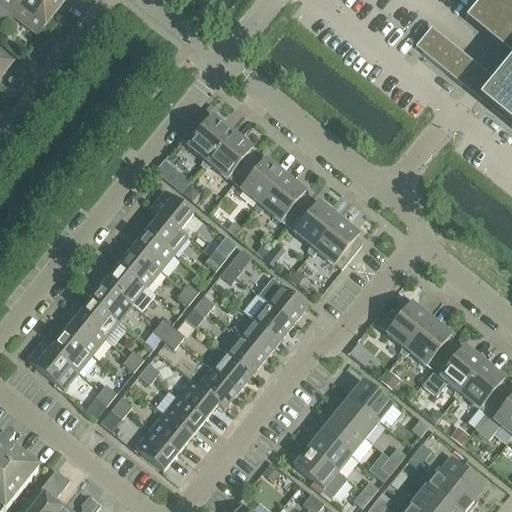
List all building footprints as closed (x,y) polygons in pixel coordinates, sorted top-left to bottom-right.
[(0,0),(0,9),(11,18),(25,0),(0,0)] [(62,0),(25,0),(11,18),(38,39),(66,3),(62,0)] [(511,0),(482,0),(465,22),(511,60),(511,66),(482,103),(511,127),(511,0)] [(430,32),(415,51),(461,89),(477,70),(464,59),(439,38),(430,32)] [(0,81),(12,67),(0,57),(0,81)] [(187,151),(203,164),(201,169),(203,171),(232,136),(212,120),(207,126),(200,120),(180,144),(188,150),(187,151)] [(232,136),(203,171),(206,174),(211,171),(226,183),(227,182),(234,188),(254,164),(247,158),(252,152),(232,136)] [(240,194),(256,207),(254,213),(256,215),(285,179),(265,163),(261,169),(254,164),(234,188),(241,193),(240,194)] [(164,165),(155,176),(168,186),(176,175),(164,165)] [(285,179),(256,215),(259,217),(264,214),(280,226),(280,225),(287,231),(307,207),(300,201),(305,195),(285,179)] [(190,187),(181,197),(191,205),(196,199),(195,192),(190,187)] [(149,214),(158,221),(159,220),(178,236),(179,235),(192,218),(164,196),(149,214)] [(293,238),(309,251),(307,256),(310,258),(338,222),(319,206),(314,212),(307,207),(287,231),(294,237),(293,238)] [(145,237),(173,259),(187,242),(179,235),(178,236),(159,220),(158,221),(145,237)] [(338,222),(310,258),(312,260),(318,257),(333,270),(334,269),(341,275),(361,250),(353,244),(358,238),(338,222)] [(231,229),(227,233),(235,239),(241,232),(236,228),(231,229)] [(131,254),(159,276),(173,259),(145,237),(131,254)] [(264,245),(255,257),(261,263),(271,251),(264,245)] [(261,263),(268,268),(277,257),(271,251),(261,263)] [(146,293),(159,276),(131,254),(118,270),(146,293)] [(209,261),(220,269),(225,263),(214,255),(209,261)] [(204,267),(215,276),(220,269),(209,261),(204,267)] [(225,273),(236,282),(241,276),(230,267),(225,273)] [(104,287),(132,310),(140,317),(154,299),(146,293),(118,270),(104,287)] [(231,289),(236,282),(225,273),(220,280),(231,289)] [(290,284),(297,289),(304,279),(297,274),(290,284)] [(272,283),(258,300),(293,329),(307,311),(279,289),(272,283)] [(90,304),(118,327),(132,310),(104,287),(90,304)] [(182,295),(193,304),(199,297),(188,288),(182,295)] [(177,301),(188,310),(193,304),(182,295),(177,301)] [(256,299),(242,316),(252,323),(279,346),(293,329),(258,300),(256,299)] [(198,307),(209,316),(214,309),(203,301),(198,307)] [(382,315),(381,317),(387,322),(399,307),(392,302),(382,315)] [(77,321),(105,343),(118,327),(90,304),(77,321)] [(204,322),(209,316),(198,307),(193,314),(204,322)] [(386,338),(401,351),(400,357),(402,359),(431,323),(411,307),(406,313),(399,307),(387,322),(379,331),(386,337),(386,338)] [(63,338),(91,360),(105,343),(77,321),(63,338)] [(157,330),(168,339),(173,332),(163,323),(157,330)] [(238,340),(265,362),(279,346),(252,323),(238,340)] [(431,323),(402,359),(405,361),(410,358),(425,370),(426,369),(433,375),(453,351),(446,345),(450,339),(431,323)] [(152,337),(160,343),(163,345),(168,339),(157,330),(152,337)] [(168,339),(179,348),(184,341),(173,332),(168,339)] [(69,370),(68,371),(77,378),(91,360),(63,338),(49,354),(69,370)] [(163,345),(165,347),(174,354),(179,348),(168,339),(163,345)] [(224,357),(252,379),(265,362),(238,340),(224,357)] [(42,347),(27,365),(55,388),(63,395),(77,378),(68,371),(69,370),(49,354),(50,353),(42,347)] [(357,348),(349,358),(362,368),(370,358),(357,348)] [(435,401),(446,387),(455,394),(453,400),(455,402),(484,366),(464,351),(460,357),(453,351),(433,375),(421,390),(435,401)] [(128,362),(139,370),(144,364),(133,355),(128,362)] [(211,374),(238,396),(252,379),(224,357),(211,374)] [(122,368),(133,377),(139,370),(128,362),(122,368)] [(484,366),(455,402),(458,404),(463,401),(478,414),(479,413),(486,418),(506,394),(499,388),(504,382),(484,366)] [(368,375),(391,394),(399,383),(388,375),(387,376),(375,367),(368,375)] [(143,374),(154,383),(159,377),(148,368),(143,374)] [(149,390),(154,383),(143,374),(138,381),(149,390)] [(218,408),(217,409),(223,414),(238,396),(211,374),(198,390),(197,391),(218,408)] [(176,402),(204,425),(217,409),(218,408),(197,391),(198,390),(191,384),(176,402)] [(362,385),(348,402),(378,427),(379,426),(388,434),(401,418),(391,410),(392,409),(362,385)] [(100,395),(111,404),(116,398),(105,389),(100,395)] [(488,445),(499,431),(508,438),(506,443),(509,445),(511,440),(511,399),(506,394),(486,418),(474,433),(488,445)] [(95,402),(106,411),(111,404),(100,395),(95,402)] [(116,408),(127,416),(132,410),(121,401),(116,408)] [(163,419),(191,441),(204,425),(176,402),(163,419)] [(334,419),(364,443),(378,427),(348,402),(334,419)] [(121,423),(127,416),(116,408),(111,414),(121,423)] [(428,418),(425,421),(434,428),(442,418),(437,414),(435,418),(428,418)] [(149,436),(177,458),(191,441),(163,419),(149,436)] [(321,436),(351,460),(364,443),(334,419),(321,436)] [(411,435),(419,442),(428,432),(419,425),(411,435)] [(456,433),(450,441),(461,449),(467,441),(456,433)] [(135,453),(163,476),(177,458),(149,436),(135,453)] [(307,453),(337,477),(351,460),(321,436),(307,453)] [(0,511),(7,511),(38,475),(10,452),(12,450),(13,447),(12,444),(11,442),(8,441),(5,441),(3,443),(1,445),(0,444),(0,511)] [(414,457),(424,464),(431,456),(421,448),(414,457)] [(307,453),(293,470),(313,486),(309,490),(319,499),(323,494),(332,502),(346,484),(337,477),(307,453)] [(397,453),(388,463),(397,470),(405,460),(397,453)] [(424,464),(414,457),(407,466),(416,473),(424,464)] [(472,511),(477,506),(473,503),(474,503),(485,489),(450,461),(439,475),(438,474),(428,487),(417,500),(407,511),(472,511)] [(381,473),(389,479),(397,470),(388,463),(381,473)] [(269,469),(262,476),(273,485),(279,478),(269,469)] [(44,498),(32,511),(61,511),(53,505),(69,486),(65,483),(55,475),(39,495),(44,498)] [(369,486),(361,496),(370,503),(378,493),(369,486)] [(353,506),(359,511),(362,511),(370,503),(361,496),(353,506)] [(374,506),(382,511),(385,511),(391,505),(381,497),(374,506)] [(301,509),(304,511),(309,511),(316,504),(310,499),(301,509)] [(61,511),(88,511),(94,506),(88,501),(81,510),(80,511),(67,511),(63,508),(61,511)]
